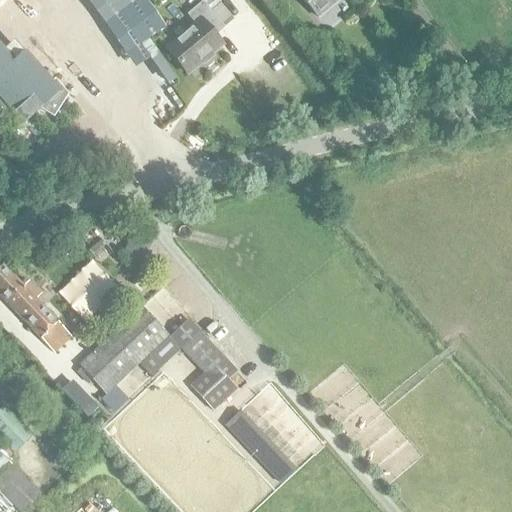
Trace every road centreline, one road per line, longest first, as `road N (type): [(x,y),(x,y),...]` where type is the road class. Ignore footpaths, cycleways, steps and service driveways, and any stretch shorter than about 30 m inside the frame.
road 1 (unclassified): [(0,235),(511,100)]
road 2 (unknown): [(176,184),(92,76),(60,0)]
